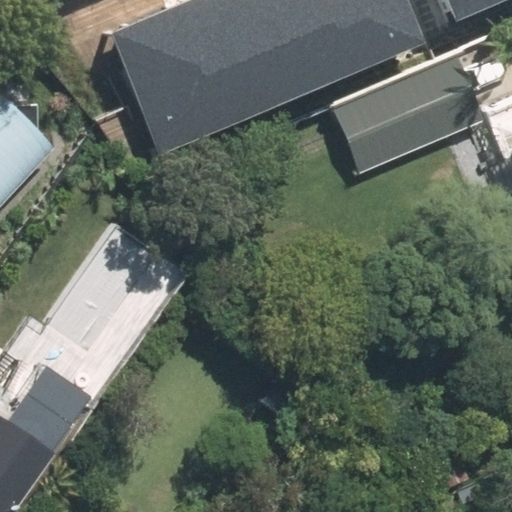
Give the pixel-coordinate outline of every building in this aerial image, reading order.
[(157,0),(96,28),(151,149),(423,26),(411,0),(157,0)] [(439,0),(447,15),(479,0),(439,0)] [(436,57),(312,109),(343,182),(467,130),(436,57)] [(511,114),(464,136),(500,219),(511,213),(511,114)] [(0,194),(31,161),(0,133),(0,194)] [(0,280),(0,339),(28,303),(0,280)]
